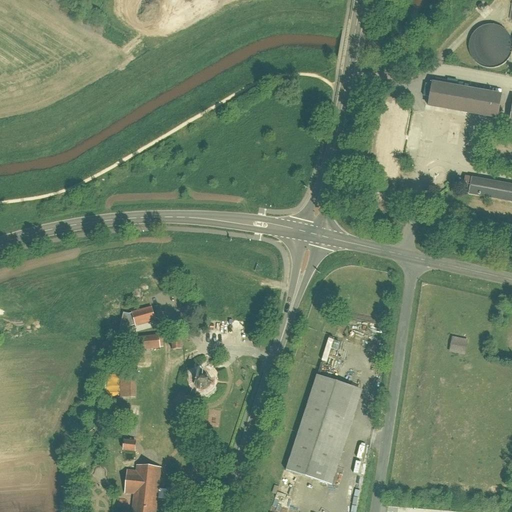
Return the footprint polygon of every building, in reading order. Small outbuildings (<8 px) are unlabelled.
[(426,103),(496,115),(500,92),(430,80),(426,103)] [(511,181),(469,174),(466,190),(511,197),(511,181)] [(155,320),(151,306),(130,312),(134,326),(155,320)] [(181,348),(180,338),(177,338),(176,333),(169,333),(171,349),(181,348)] [(160,349),(158,334),(133,337),(134,352),(160,349)] [(467,340),(452,336),(448,352),(464,355),(467,340)] [(205,390),(207,388),(209,386),(210,384),(211,381),(210,378),(209,376),(206,374),(203,373),(200,372),(197,373),(196,375),(195,375),(193,378),(193,381),(193,384),(194,386),(196,389),(199,390),(202,390),(205,390)] [(316,372),(285,468),(330,483),(362,387),(316,372)] [(106,376),(107,398),(134,398),(134,376),(106,376)] [(134,452),(136,440),(123,439),(122,451),(134,452)] [(157,511),(161,467),(135,465),(135,471),(126,470),(124,493),(133,494),(131,511),(157,511)]
